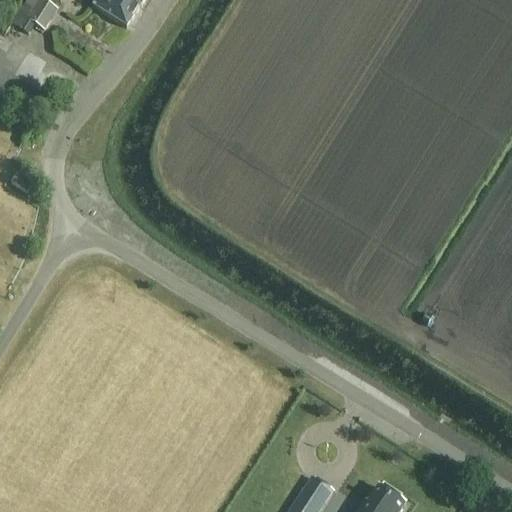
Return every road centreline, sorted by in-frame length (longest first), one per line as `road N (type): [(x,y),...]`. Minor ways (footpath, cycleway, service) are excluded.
road 1 (unclassified): [(511,492),(73,227)]
road 2 (unclassified): [(73,227),(58,195),(54,155),(70,114),(141,37),(163,0)]
road 3 (unclassified): [(0,343),(73,227)]
